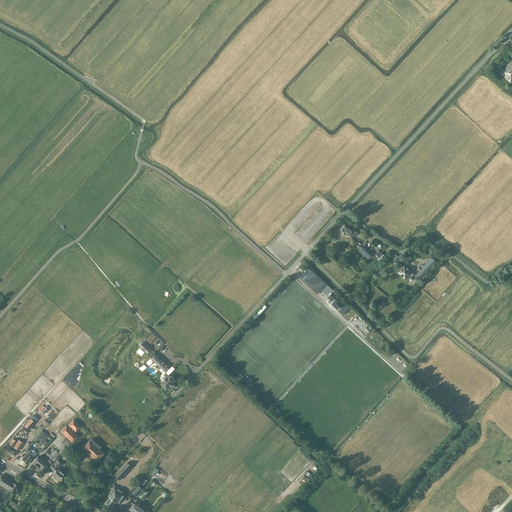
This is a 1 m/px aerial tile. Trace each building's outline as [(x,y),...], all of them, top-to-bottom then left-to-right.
[(511,60),(500,73),(511,83),(511,81),(511,60)] [(349,236),(349,235),(352,237),(353,235),(355,236),(357,233),(353,230),(344,224),(341,229),(339,229),(340,232),(341,232),(344,234),(345,233),(349,236)] [(359,251),(368,259),(372,254),(363,246),(359,251)] [(389,258),(397,264),(401,258),(393,253),(389,258)] [(419,279),(436,262),(431,257),(423,266),(422,264),(420,266),(422,268),(415,275),(419,279)] [(406,280),(407,282),(414,274),(404,265),(397,273),(405,281),(406,280)] [(309,267),(299,278),(317,294),(321,290),(327,284),(309,267)] [(327,284),(321,290),(328,297),(327,298),(332,303),(331,304),(343,315),(350,308),(348,307),(348,306),(345,303),(343,304),(338,300),(340,298),(333,292),(333,291),(327,284)] [(264,305),(247,324),(249,326),(267,307),(264,305)] [(151,333),(146,339),(149,343),(155,337),(151,333)] [(151,348),(144,341),(139,346),(146,354),(151,348)] [(155,355),(151,359),(156,364),(166,373),(170,368),(160,359),(155,355)] [(176,380),(169,374),(166,377),(165,376),(164,376),(163,377),(162,378),(162,379),(162,380),(162,381),(160,384),(167,390),(170,387),(170,388),(171,388),(172,388),(173,388),(173,387),(174,386),(174,385),(174,384),(173,383),(176,380)] [(44,407),(40,412),(43,414),(47,410),(47,409),(48,408),(46,406),(45,407),(44,407)] [(24,426),(28,430),(35,423),(37,420),(33,417),(31,419),(30,419),(24,426)] [(66,426),(60,431),(72,443),(77,437),(74,434),(80,427),(73,419),(66,426)] [(37,436),(35,439),(37,440),(39,438),(43,441),(47,436),(42,431),(37,436)] [(62,442),(67,447),(70,444),(65,439),(62,442)] [(88,440),(85,445),(99,457),(103,454),(98,449),(100,447),(91,439),(89,441),(88,440)] [(13,447),(14,448),(19,451),(23,444),(18,440),(15,444),(13,447)] [(8,449),(5,453),(12,457),(14,452),(15,451),(13,449),(14,448),(13,447),(15,444),(14,444),(13,447),(12,447),(11,448),(10,448),(9,449),(8,449)] [(99,457),(85,445),(81,449),(84,451),(82,453),(84,454),(84,455),(89,460),(90,459),(92,462),(94,459),(96,461),(99,457)] [(33,450),(28,447),(24,451),(27,453),(22,460),(27,464),(33,457),(30,454),(33,450)] [(55,451),(49,458),(53,462),(60,454),(55,451)] [(39,456),(33,462),(38,466),(37,467),(43,472),(49,466),(48,465),(51,462),(49,460),(46,462),(39,456)] [(57,460),(53,464),(49,468),(54,472),(52,475),(58,481),(64,475),(57,469),(62,464),(57,460)] [(127,463),(115,475),(120,480),(132,467),(127,463)] [(0,499),(3,501),(5,498),(7,494),(5,493),(7,490),(8,490),(13,482),(12,483),(1,475),(0,476),(0,499)] [(18,486),(13,482),(8,490),(7,490),(5,493),(7,494),(9,491),(15,495),(19,489),(17,488),(18,486)] [(109,498),(105,503),(112,509),(116,502),(119,504),(125,495),(122,493),(122,492),(118,489),(114,486),(107,496),(106,497),(109,498)] [(139,486),(132,493),(136,497),(143,489),(139,486)] [(143,511),(145,509),(141,507),(139,505),(139,506),(138,506),(139,505),(137,503),(136,504),(134,503),(129,510),(131,511),(143,511)]
